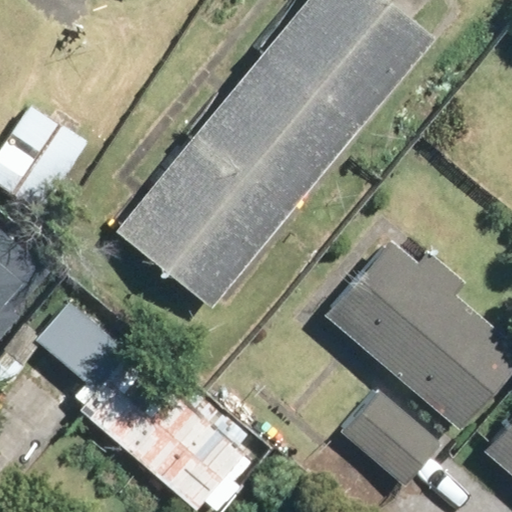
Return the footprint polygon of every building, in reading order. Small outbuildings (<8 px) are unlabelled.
[(302,0),(120,226),(209,298),(423,34),(380,0),(302,0)] [(26,109),(0,147),(0,179),(38,205),(79,144),(26,109)] [(0,323),(42,276),(0,239),(0,323)] [(511,341),(387,239),(323,316),(454,423),(511,353),(511,341)] [(144,345),(83,414),(186,505),(247,436),(144,345)] [(371,391),(336,436),(395,481),(430,437),(371,391)] [(511,402),(474,448),(511,478),(511,402)]
